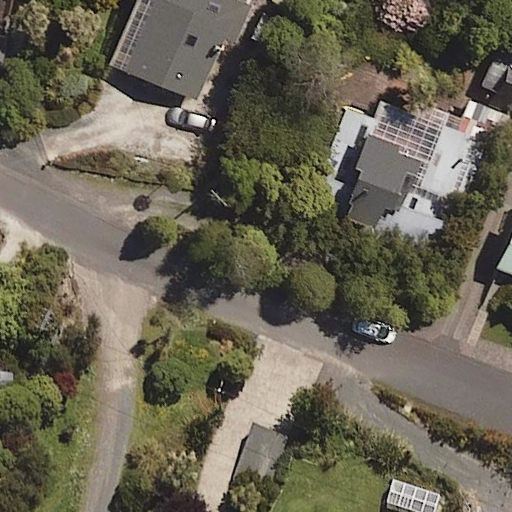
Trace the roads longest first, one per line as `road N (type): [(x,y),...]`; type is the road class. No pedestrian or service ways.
road 1 (residential): [(511,407),(0,197)]
road 2 (track): [(117,247),(97,511)]
